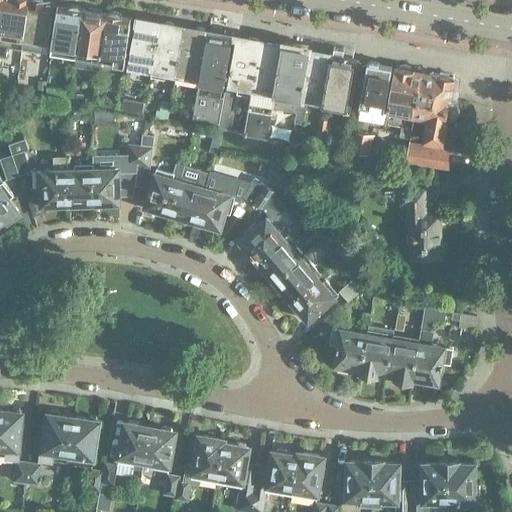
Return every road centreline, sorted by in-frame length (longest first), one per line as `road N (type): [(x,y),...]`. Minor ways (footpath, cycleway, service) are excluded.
road 1 (residential): [(296,413),(270,346),(235,290),(185,256),(114,242),(34,252),(0,273)]
road 2 (residential): [(511,45),(504,200),(511,348)]
road 3 (residential): [(296,413),(0,366)]
road 4 (residential): [(511,408),(369,421),(296,413)]
road 5 (primary): [(511,28),(346,0)]
